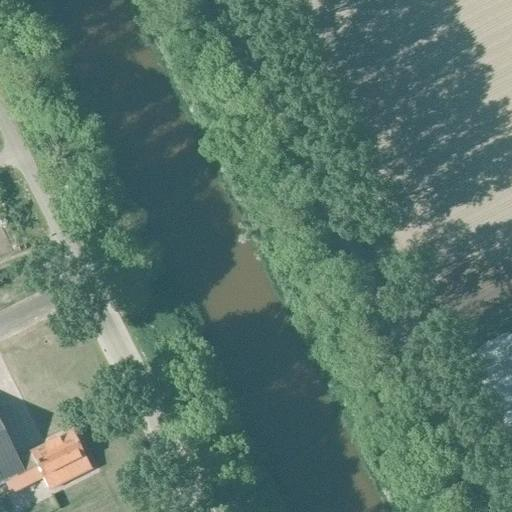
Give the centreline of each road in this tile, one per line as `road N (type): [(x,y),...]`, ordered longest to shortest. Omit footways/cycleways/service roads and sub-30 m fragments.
road 1 (unclassified): [(486,511),(226,0)]
road 2 (unclassified): [(200,511),(0,113)]
